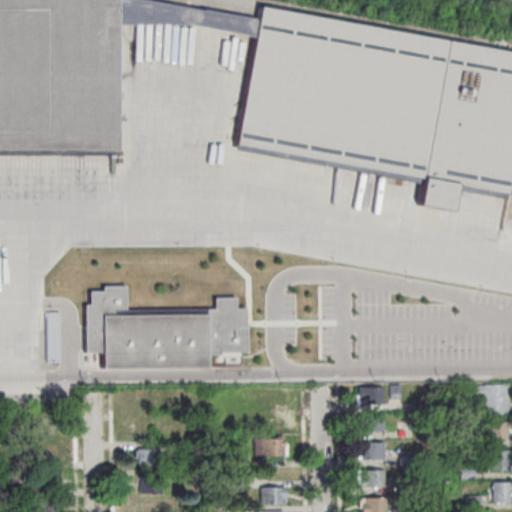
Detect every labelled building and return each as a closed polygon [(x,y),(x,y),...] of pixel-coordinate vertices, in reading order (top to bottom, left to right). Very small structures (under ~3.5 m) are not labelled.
[(0,0),(117,0),(117,148),(0,148),(0,0)] [(511,51),(260,6),(235,143),(420,177),(415,205),(451,211),(456,182),(506,192),(511,159),(511,51)] [(205,369),(101,370),(101,353),(84,354),(83,307),(89,307),(89,293),(101,293),(101,288),(125,287),(125,310),(213,309),(213,298),(235,298),(235,309),(244,308),(245,353),(217,353),(217,356),(204,356),(205,369)] [(59,311),(46,311),(46,361),(59,361),(59,311)] [(390,387),(401,387),(401,402),(390,402),(390,387)] [(484,387),(508,387),(509,418),(484,418),(484,387)] [(474,388),(474,403),(484,403),(484,388),(474,388)] [(258,407),(282,407),(282,389),(258,389),(258,407)] [(358,391),(382,390),(383,407),(359,408),(359,403),(358,403),(358,391)] [(134,406),(157,406),(157,393),(134,393),(134,406)] [(283,413),(258,413),(258,430),(283,430),(283,413)] [(359,418),(383,417),(383,434),(359,435),(359,418)] [(134,438),(157,438),(157,420),(134,420),(134,438)] [(486,427),(508,427),(508,443),(486,443),(486,427)] [(454,436),(469,437),(469,449),(454,449),(454,436)] [(254,441),(284,441),(284,459),(254,459),(254,441)] [(37,444),(57,444),(57,462),(37,461),(37,444)] [(170,445),(186,445),(186,462),(170,462),(170,445)] [(359,445),(384,445),(384,462),(359,463),(359,445)] [(138,453),(160,452),(160,470),(138,470),(138,453)] [(491,454),(508,454),(509,474),(491,474),(491,454)] [(400,458),(420,458),(420,468),(400,468),(400,458)] [(460,470),(476,470),(476,481),(460,481),(460,470)] [(174,473),(190,473),(190,484),(174,484),(174,473)] [(361,473),(384,473),(384,490),(361,491),(361,473)] [(38,476),(58,475),(58,492),(38,493),(38,476)] [(403,479),(420,479),(420,495),(403,495),(403,479)] [(141,480),(162,480),(162,499),(141,498),(141,480)] [(493,486),(509,486),(509,495),(511,495),(511,504),(510,504),(510,506),(493,506),(493,486)] [(11,489),(26,489),(26,499),(11,499),(11,489)] [(260,491),(286,490),(286,503),(284,503),(285,508),(261,508),(260,491)] [(466,511),(466,498),(481,498),(481,511),(466,511)] [(364,501),(385,501),(385,511),(360,511),(360,506),(364,506),(364,501)] [(40,511),(40,502),(59,502),(59,511),(40,511)]
